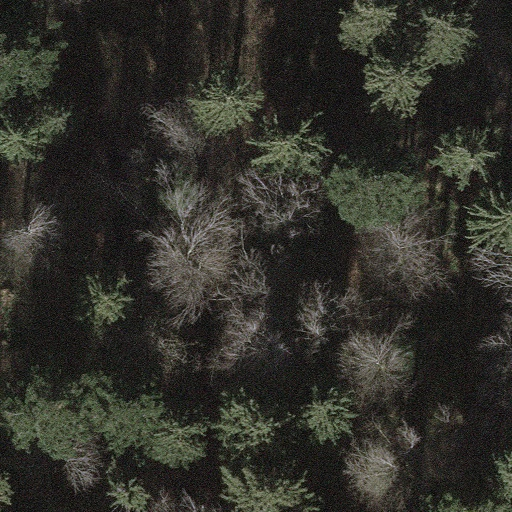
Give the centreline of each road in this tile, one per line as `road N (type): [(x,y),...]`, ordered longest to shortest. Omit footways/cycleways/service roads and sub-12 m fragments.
road 1 (track): [(415,511),(511,346)]
road 2 (track): [(511,143),(473,0)]
